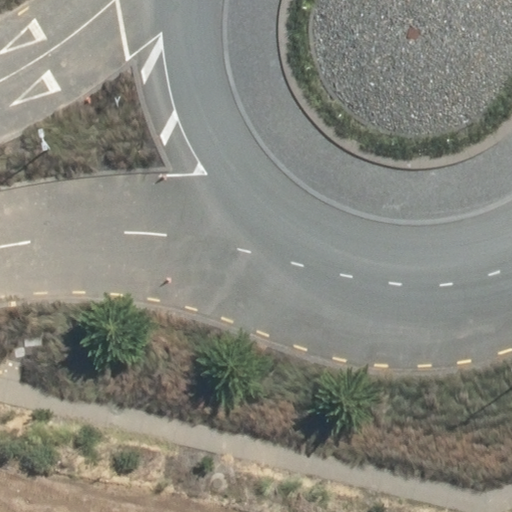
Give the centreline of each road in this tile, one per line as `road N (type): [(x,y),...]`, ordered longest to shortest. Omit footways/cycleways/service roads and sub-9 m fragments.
road 1 (tertiary): [(271,235),(214,188),(171,128),(146,58),(147,0)]
road 2 (tertiary): [(271,235),(0,248)]
road 3 (tertiary): [(511,259),(422,277),(344,267),(271,235)]
road 4 (tertiary): [(0,73),(98,0)]
